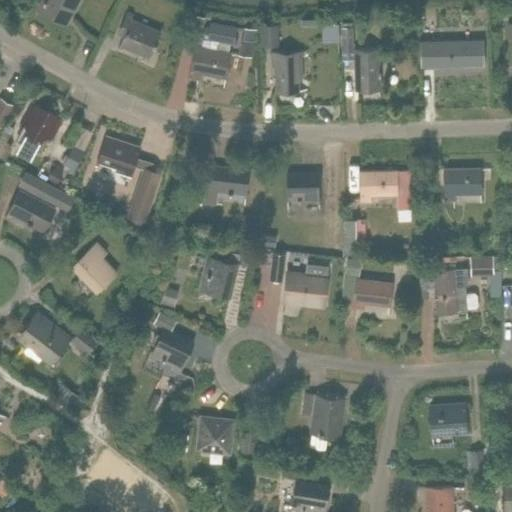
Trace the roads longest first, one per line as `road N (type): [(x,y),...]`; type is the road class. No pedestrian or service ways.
road 1 (residential): [(511,127),(265,134),(193,128),(123,102),(0,33)]
road 2 (residential): [(396,373),(247,359)]
road 3 (residential): [(374,511),(396,373)]
